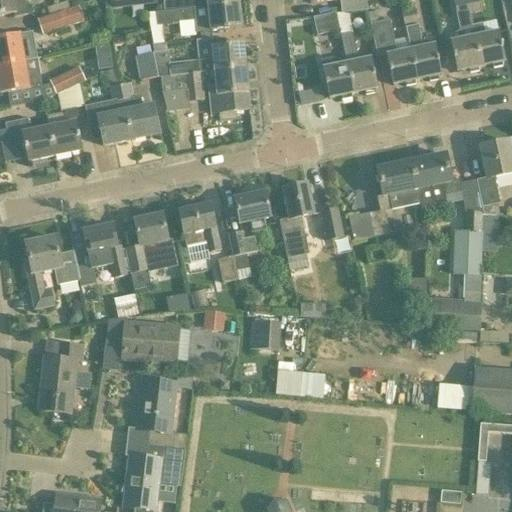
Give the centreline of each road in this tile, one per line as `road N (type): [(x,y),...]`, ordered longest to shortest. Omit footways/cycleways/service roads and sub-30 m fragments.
road 1 (residential): [(0,211),(282,152)]
road 2 (residential): [(282,152),(511,104)]
road 3 (residential): [(282,152),(267,0)]
